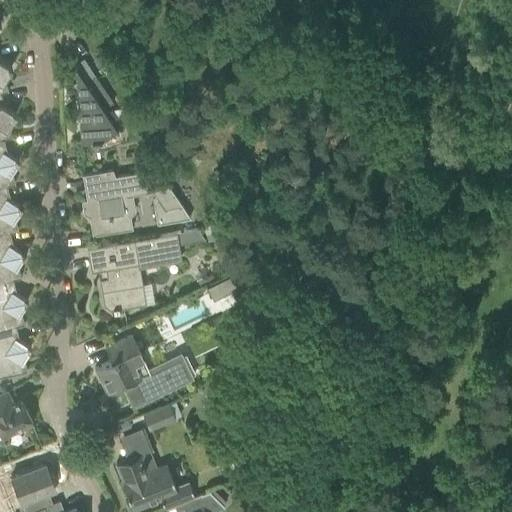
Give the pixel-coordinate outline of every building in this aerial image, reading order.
[(0,91),(7,90),(6,86),(4,86),(3,81),(11,67),(0,60),(0,91)] [(81,86),(76,87),(79,141),(90,140),(96,148),(99,147),(97,141),(115,129),(116,131),(117,130),(103,109),(113,102),(94,74),(84,81),(83,81),(82,82),(81,83),(81,84),(80,85),(81,86)] [(0,91),(0,139),(12,136),(11,132),(8,133),(15,113),(4,106),(1,105),(0,101),(0,93),(8,91),(7,90),(0,91)] [(158,132),(170,126),(162,110),(150,116),(158,132)] [(12,136),(0,139),(0,186),(15,183),(13,179),(10,179),(9,175),(10,175),(19,160),(4,151),(1,140),(12,137),(12,136)] [(89,199),(80,200),(82,213),(88,217),(91,235),(111,232),(132,228),(130,216),(123,211),(120,197),(152,191),(156,197),(152,201),(156,223),(189,218),(157,168),(113,176),(112,169),(101,171),(81,174),(84,192),(88,191),(89,199)] [(0,186),(0,234),(17,230),(16,226),(13,227),(12,222),(21,207),(7,198),(4,186),(15,184),(15,183),(0,186)] [(204,227),(208,241),(218,238),(215,224),(204,227)] [(106,244),(86,247),(90,272),(103,269),(104,277),(98,278),(103,305),(110,310),(112,309),(112,312),(118,311),(118,308),(122,307),(144,304),(141,284),(137,285),(139,281),(138,275),(135,272),(133,264),(180,256),(178,244),(204,239),(197,229),(176,232),(106,244)] [(17,230),(0,234),(0,281),(20,276),(19,272),(16,273),(15,268),(16,268),(24,253),(10,244),(7,233),(17,231),(17,230)] [(238,271),(206,286),(212,299),(244,284),(238,271)] [(0,281),(0,328),(23,323),(22,319),(19,320),(18,315),(19,315),(27,300),(13,291),(10,280),(20,277),(20,276),(0,281)] [(23,323),(0,328),(0,376),(7,375),(26,370),(25,366),(22,366),(21,362),(22,361),(30,347),(16,337),(13,326),(23,324),(23,323)] [(118,356),(94,368),(106,393),(123,385),(132,403),(128,404),(129,406),(130,405),(132,407),(192,378),(191,376),(194,374),(185,354),(149,371),(131,334),(112,344),(118,356)] [(6,390),(0,392),(0,434),(1,437),(32,422),(30,416),(30,412),(27,406),(24,403),(21,398),(11,403),(7,395),(9,394),(6,390)] [(141,413),(146,425),(159,420),(161,424),(174,418),(167,403),(141,413)] [(163,509),(182,501),(193,497),(187,481),(174,486),(166,465),(143,474),(136,455),(115,463),(122,482),(121,482),(132,508),(160,497),(163,509)] [(44,464),(10,477),(20,502),(17,503),(20,511),(30,511),(48,505),(47,504),(47,505),(43,506),(39,496),(54,489),(44,464)] [(186,511),(212,511),(225,507),(208,491),(193,497),(182,501),(186,511)] [(30,511),(76,511),(74,507),(63,511),(59,500),(47,504),(48,505),(30,511)]
